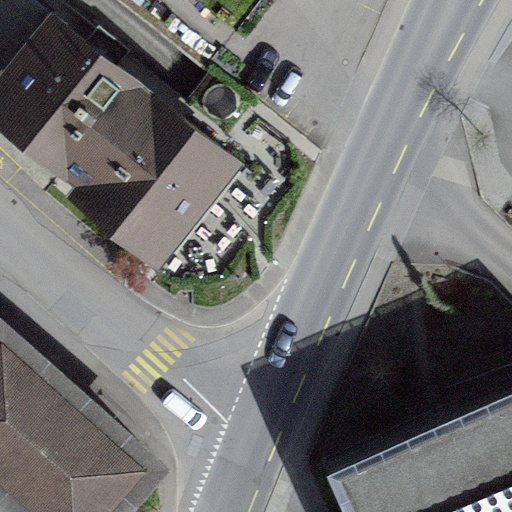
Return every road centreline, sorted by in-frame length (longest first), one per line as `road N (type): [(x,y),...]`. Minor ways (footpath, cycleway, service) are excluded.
road 1 (secondary): [(258,443),(350,215),(451,0)]
road 2 (residential): [(0,215),(258,443)]
